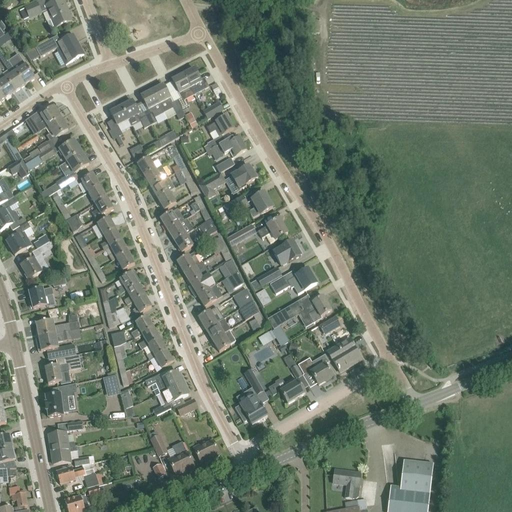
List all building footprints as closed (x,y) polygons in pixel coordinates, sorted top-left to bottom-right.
[(55,29),(61,26),(70,22),(65,10),(67,9),(62,0),(46,7),(55,29)] [(30,20),(41,15),(36,4),(25,9),(20,11),(24,21),(29,19),(30,20)] [(40,59),(57,50),(66,66),(84,56),(73,36),(60,43),(57,38),(25,55),(31,63),(40,58),(40,59)] [(9,62),(0,49),(0,58),(9,72),(13,69),(9,63),(9,62)] [(25,65),(19,56),(9,62),(9,63),(13,69),(15,72),(25,86),(35,79),(25,65)] [(5,79),(6,78),(0,70),(0,92),(5,100),(15,93),(5,79)] [(200,82),(194,70),(183,76),(190,89),(194,96),(209,89),(204,80),(200,82)] [(25,86),(15,72),(11,75),(6,78),(5,79),(15,93),(25,86)] [(190,89),(183,76),(172,82),(179,95),(181,98),(177,101),(182,110),(188,107),(185,101),(194,96),(190,89)] [(169,100),(170,99),(163,86),(152,92),(164,114),(173,109),(179,121),(186,118),(182,110),(177,101),(171,104),(169,100)] [(155,119),(164,114),(152,92),(141,98),(148,111),(150,115),(146,117),(151,126),(157,123),(155,119)] [(139,116),(132,102),(121,108),(128,121),(131,128),(140,123),(144,130),(151,126),(146,117),(141,119),(139,116)] [(207,121),(223,112),(219,103),(202,113),(207,121)] [(117,127),(128,121),(121,108),(110,114),(114,121),(108,124),(112,133),(110,134),(113,140),(120,152),(135,144),(128,131),(121,135),(118,130),(117,127)] [(45,130),(61,120),(54,109),(41,117),(33,122),(31,119),(23,124),(26,128),(33,123),(40,133),(45,130)] [(223,136),(225,135),(233,130),(226,117),(216,123),(207,129),(210,135),(220,129),(223,136)] [(198,126),(194,118),(188,121),(192,129),(198,126)] [(55,139),(65,133),(68,131),(61,120),(45,130),(49,136),(47,137),(50,142),(55,138),(55,139)] [(12,131),(7,135),(13,143),(18,140),(12,131)] [(36,136),(16,148),(18,153),(19,152),(21,155),(24,153),(22,150),(39,140),(36,136)] [(165,136),(158,140),(162,148),(169,144),(165,136)] [(208,152),(225,143),(222,137),(213,142),(207,145),(208,146),(205,147),(208,152)] [(236,158),(238,157),(246,152),(239,139),(235,142),(233,138),(225,143),(208,152),(213,161),(215,160),(216,162),(224,157),(224,156),(229,153),(233,159),(236,158)] [(67,163),(82,154),(74,142),(60,151),(67,163)] [(26,165),(51,149),(46,143),(37,148),(38,149),(29,155),(30,156),(24,161),(26,165)] [(145,157),(141,149),(139,146),(129,151),(135,162),(145,157)] [(145,157),(150,154),(145,146),(141,149),(145,157)] [(170,162),(174,160),(179,157),(173,146),(168,148),(164,150),(170,162)] [(34,168),(55,156),(51,149),(26,165),(29,170),(33,167),(34,168)] [(75,174),(81,171),(89,166),(82,154),(67,163),(71,169),(63,174),(65,177),(56,184),(57,185),(55,187),(56,190),(51,193),(51,194),(42,199),(44,202),(49,199),(52,197),(60,192),(68,186),(76,181),(78,180),(75,174)] [(156,171),(152,165),(157,162),(154,156),(149,159),(137,166),(144,178),(156,171)] [(185,169),(179,158),(179,157),(174,160),(180,172),(185,169)] [(220,175),(221,174),(235,166),(230,159),(215,168),(220,175)] [(22,160),(8,168),(13,177),(19,173),(22,180),(31,175),(22,160)] [(162,181),(168,178),(162,167),(156,171),(144,178),(151,189),(162,182),(162,181)] [(252,173),(249,167),(232,177),(239,190),(256,180),(256,179),(258,178),(254,172),(252,173)] [(191,181),(186,172),(185,169),(180,172),(181,175),(177,177),(181,185),(186,183),(191,181)] [(216,196),(214,191),(226,183),(221,174),(220,175),(199,187),(207,201),(216,196)] [(88,194),(100,187),(93,176),(81,182),(88,194)] [(169,193),(175,190),(168,178),(162,181),(162,182),(151,189),(158,200),(169,193)] [(71,190),(79,185),(76,181),(68,186),(71,190)] [(197,192),(192,184),(191,181),(186,183),(191,195),(197,192)] [(95,205),(106,198),(100,187),(88,194),(95,205)] [(65,208),(58,197),(62,194),(60,192),(52,197),(60,211),(65,208)] [(164,211),(173,206),(176,205),(169,193),(158,200),(164,211)] [(260,216),(264,214),(273,209),(264,194),(252,201),(255,208),(248,212),(253,220),(260,215),(260,216)] [(18,222),(19,219),(16,214),(12,213),(9,208),(22,200),(19,195),(8,202),(3,205),(6,210),(0,213),(0,232),(0,233),(10,227),(13,232),(20,228),(16,223),(18,222)] [(200,212),(205,209),(199,197),(194,200),(200,212)] [(101,217),(104,215),(113,210),(106,198),(95,205),(89,209),(96,220),(101,216),(101,217)] [(224,209),(227,215),(247,204),(244,198),(224,209)] [(71,219),(70,216),(65,208),(60,211),(66,222),(71,219)] [(211,221),(207,212),(205,209),(200,212),(206,224),(211,221)] [(168,232),(184,222),(184,221),(177,210),(160,221),(168,232)] [(73,234),(78,231),(82,226),(77,216),(71,219),(66,222),(73,234)] [(104,238),(116,231),(109,219),(98,226),(104,238)] [(186,236),(193,231),(186,220),(184,221),(184,222),(168,232),(174,243),(186,236)] [(275,242),(279,240),(288,235),(279,220),(257,233),(261,239),(266,237),(270,245),(275,242)] [(217,233),(213,224),(211,221),(206,224),(198,228),(205,239),(212,235),(217,233)] [(46,238),(32,246),(24,233),(34,227),(31,222),(27,224),(13,232),(8,235),(11,240),(7,243),(15,257),(32,247),(35,252),(49,244),(46,238)] [(241,255),(235,246),(256,234),(252,227),(227,240),(237,257),(241,255)] [(102,247),(104,252),(110,249),(122,242),(116,231),(104,238),(107,244),(102,247)] [(82,250),(87,247),(81,235),(76,238),(82,250)] [(182,254),(190,249),(193,247),(186,236),(174,243),(182,254)] [(215,256),(221,253),(226,250),(220,238),(215,240),(217,245),(211,248),(215,256)] [(116,260),(128,254),(122,242),(110,249),(113,254),(109,257),(112,262),(116,260)] [(52,248),(50,243),(49,244),(35,252),(32,253),(35,259),(21,267),(29,281),(49,269),(44,261),(50,257),(51,253),(49,250),(52,248)] [(298,248),(296,249),(292,243),(287,246),(286,245),(281,248),(280,247),(272,251),(281,267),(289,263),(289,264),(301,257),(300,256),(302,255),(298,248)] [(87,247),(82,250),(89,261),(94,258),(87,247)] [(227,264),(232,262),(226,250),(221,253),(227,264)] [(123,272),(126,270),(135,266),(128,254),(116,260),(123,272)] [(184,275),(200,265),(193,254),(177,264),(184,275)] [(95,272),(100,269),(94,258),(89,261),(95,272)] [(227,279),(238,273),(232,262),(227,264),(229,269),(223,272),(227,279)] [(202,279),(197,270),(201,267),(200,265),(184,275),(191,286),(202,279)] [(100,269),(95,272),(102,284),(107,281),(100,269)] [(277,270),(257,281),(262,289),(281,278),(277,270)] [(304,292),(308,290),(316,285),(308,270),(296,277),(293,272),(270,286),(276,296),(290,288),(291,289),(300,284),(304,292)] [(233,291),(236,289),(244,285),(238,273),(227,279),(233,291)] [(127,292),(138,286),(131,274),(120,281),(123,287),(119,290),(122,295),(126,292),(127,292)] [(198,297),(216,286),(209,275),(202,279),(191,286),(198,297)] [(54,288),(58,287),(60,293),(76,289),(74,277),(53,282),(54,288)] [(133,304),(145,297),(138,286),(127,292),(130,298),(124,302),(128,307),(133,304)] [(216,302),(223,297),(216,286),(198,297),(205,309),(216,302)] [(45,297),(54,295),(52,289),(43,291),(43,290),(29,293),(31,302),(29,302),(31,309),(33,308),(33,310),(47,306),(45,297)] [(109,302),(106,289),(100,291),(103,304),(109,302)] [(242,309),(253,302),(247,291),(235,297),(235,299),(236,298),(242,309)] [(140,315),(143,313),(152,308),(145,297),(133,304),(136,309),(133,311),(136,317),(140,315)] [(313,324),(321,320),(320,318),(332,312),(324,298),(312,304),(312,305),(306,308),(302,302),(281,315),(290,329),(299,323),(301,326),(303,327),(307,328),(309,327),(313,324)] [(112,315),(112,314),(110,309),(117,306),(113,300),(109,302),(103,304),(106,316),(112,315)] [(248,320),(253,317),(259,314),(253,302),(242,309),(248,320)] [(50,322),(53,322),(52,318),(60,316),(59,309),(48,311),(50,322)] [(112,315),(106,316),(109,329),(115,328),(130,320),(123,309),(112,314),(112,315)] [(205,331),(217,324),(210,313),(198,320),(205,331)] [(259,314),(253,317),(255,321),(249,324),(254,333),(265,327),(259,314)] [(53,322),(50,322),(36,325),(39,339),(79,331),(77,316),(69,318),(69,325),(60,326),(54,327),(53,322)] [(319,327),(324,336),(341,327),(335,317),(319,327)] [(142,336),(154,329),(147,318),(136,325),(139,330),(131,335),(134,340),(142,336)] [(231,331),(227,325),(224,320),(221,321),(217,324),(205,331),(212,342),(229,332),(231,331)] [(141,351),(145,350),(160,341),(154,329),(142,336),(145,342),(138,346),(141,351)] [(57,343),(76,340),(81,339),(79,331),(39,339),(42,353),(47,352),(49,362),(57,360),(58,360),(76,356),(74,346),(58,349),(57,343)] [(219,353),(228,348),(231,346),(230,346),(236,343),(229,332),(212,342),(219,353)] [(258,339),(263,347),(273,341),(269,332),(258,339)] [(126,344),(123,333),(111,336),(114,349),(120,348),(126,344)] [(333,361),(335,365),(340,374),(349,369),(348,367),(360,360),(353,349),(354,348),(350,340),(327,354),(332,361),(333,361)] [(108,341),(96,344),(98,352),(110,349),(108,341)] [(150,361),(167,352),(160,341),(145,350),(148,355),(147,356),(150,361)] [(131,349),(129,343),(126,344),(120,348),(114,349),(117,362),(123,360),(126,358),(124,351),(131,349)] [(299,346),(291,344),(290,351),(297,353),(299,346)] [(282,345),(278,348),(282,354),(287,351),(284,347),(283,347),(282,345)] [(162,370),(165,368),(173,363),(167,352),(150,361),(157,372),(161,370),(162,370)] [(60,374),(67,373),(68,376),(83,372),(81,364),(85,364),(84,355),(76,356),(58,360),(57,360),(58,366),(45,369),(48,385),(62,383),(60,374)] [(325,365),(325,366),(321,358),(312,364),(309,360),(298,366),(305,378),(311,374),(318,387),(332,378),(329,373),(330,373),(325,365)] [(120,374),(126,373),(123,360),(117,362),(120,374)] [(294,364),(289,367),(297,380),(303,377),(294,364)] [(126,373),(120,374),(123,387),(133,384),(130,375),(140,371),(138,368),(126,373)] [(180,378),(177,373),(163,380),(163,381),(160,382),(158,376),(144,383),(147,388),(151,386),(156,397),(157,397),(157,396),(183,384),(182,384),(184,383),(182,377),(180,378)] [(116,377),(103,380),(107,399),(120,396),(116,377)] [(305,395),(300,386),(298,382),(280,393),(288,405),(305,395)] [(157,396),(157,397),(162,407),(152,411),(155,418),(175,408),(173,404),(188,397),(185,391),(187,390),(185,384),(183,385),(183,384),(157,396)] [(63,417),(60,397),(77,394),(76,385),(47,391),(48,397),(46,398),(46,404),(45,405),(46,412),(47,412),(48,419),(63,417)] [(258,399),(264,395),(258,385),(252,389),(258,399)] [(128,390),(121,394),(124,399),(130,396),(128,390)] [(260,405),(255,397),(234,410),(243,424),(249,421),(252,427),(268,417),(260,405)] [(180,417),(188,414),(197,409),(193,401),(176,409),(180,417)] [(67,425),(68,433),(83,431),(82,424),(67,425)] [(75,443),(68,444),(66,434),(49,436),(51,451),(75,447),(75,443)] [(0,450),(12,449),(9,436),(0,437),(0,450)] [(151,442),(158,458),(166,454),(158,438),(151,442)] [(195,451),(197,456),(201,465),(219,457),(213,443),(195,451)] [(194,469),(187,454),(182,444),(172,448),(177,459),(169,463),(176,477),(194,469)] [(70,463),(69,453),(78,452),(78,447),(75,448),(75,447),(51,451),(53,466),(70,463)] [(0,469),(7,470),(6,464),(14,462),(12,449),(0,450),(0,469)] [(88,458),(73,461),(74,468),(89,465),(88,458)] [(428,511),(430,496),(434,465),(404,462),(400,493),(390,492),(387,511),(428,511)] [(162,465),(153,469),(158,480),(167,476),(162,465)] [(60,486),(76,482),(75,479),(85,476),(83,469),(73,472),(72,469),(57,474),(60,486)] [(358,498),(359,488),(361,475),(335,471),(333,485),(346,486),(345,499),(353,500),(353,499),(356,500),(358,498)] [(87,490),(99,487),(96,477),(84,481),(87,490)] [(87,490),(90,499),(102,497),(99,487),(87,490)] [(13,509),(13,511),(28,511),(25,494),(12,496),(13,502),(17,502),(18,508),(13,509)] [(0,496),(0,508),(0,511),(0,510),(0,511),(13,511),(13,509),(11,509),(1,510),(0,496)] [(88,507),(85,498),(85,496),(65,502),(67,511),(84,511),(84,509),(88,507)] [(346,510),(358,507),(357,501),(353,502),(345,504),(346,510)]
